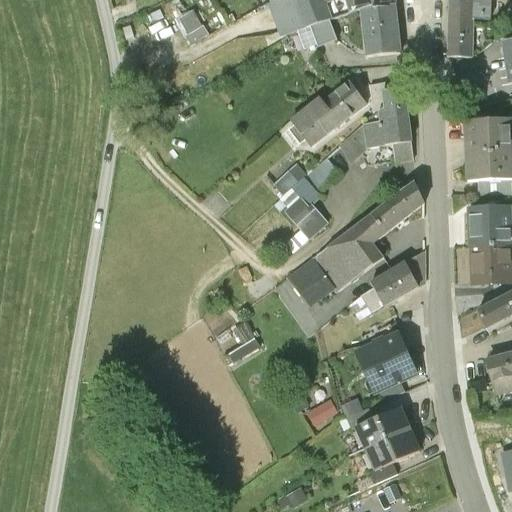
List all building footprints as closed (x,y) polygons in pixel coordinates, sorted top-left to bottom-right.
[(326,0),(276,0),(289,38),(312,29),(333,21),(327,1),(326,0)] [(357,0),(326,0),(327,1),(329,0),(347,0),(352,13),(359,10),(357,0)] [(357,0),(359,10),(363,9),(399,5),(398,0),(357,0)] [(451,0),(451,16),(473,17),(491,17),(491,0),(451,0)] [(399,5),(363,9),(368,58),(403,54),(399,5)] [(207,34),(194,10),(175,20),(189,46),(208,35),(207,34)] [(473,17),(451,16),(449,57),(472,58),(473,17)] [(339,37),(333,21),(312,29),(318,45),(339,37)] [(365,106),(345,82),(289,128),(300,142),(306,138),(313,148),(365,106)] [(407,84),(385,87),(388,104),(382,109),(383,120),(366,124),(370,148),(395,143),(413,139),(407,84)] [(511,150),(511,120),(467,122),(468,152),(511,150)] [(370,148),(366,124),(340,148),(352,166),(370,148)] [(413,139),(395,143),(397,164),(414,162),(413,139)] [(511,179),(511,150),(468,152),(469,181),(479,181),(511,179)] [(341,174),(328,159),(309,176),(285,197),(294,208),(306,198),(310,202),(341,174)] [(285,197),(309,176),(301,167),(277,188),(285,197)] [(511,179),(479,181),(479,196),(511,195),(511,179)] [(415,180),(366,219),(380,236),(424,201),(415,180)] [(310,202),(306,198),(294,208),(288,214),(311,239),(329,222),(310,202)] [(511,230),(511,203),(469,205),(471,245),(511,242),(511,230)] [(380,236),(366,219),(313,260),(336,289),(339,293),(384,258),(372,243),(380,236)] [(511,242),(471,245),(473,285),(511,282),(511,242)] [(405,265),(418,288),(426,285),(425,255),(405,265)] [(336,289),(313,260),(288,281),(310,309),(336,289)] [(418,288),(405,265),(370,285),(374,291),(383,307),(384,308),(418,288)] [(383,307),(374,291),(352,307),(361,321),(383,307)] [(511,315),(511,295),(479,312),(487,328),(511,315)] [(248,345),(256,340),(247,324),(239,329),(248,345)] [(363,341),(366,349),(394,335),(391,327),(363,341)] [(362,369),(364,373),(410,350),(400,332),(394,335),(366,349),(357,353),(363,364),(362,369)] [(227,356),(231,365),(261,349),(256,340),(248,345),(227,356)] [(410,350),(364,373),(366,377),(370,379),(376,390),(378,389),(399,378),(419,369),(410,350)] [(511,354),(488,361),(497,397),(511,392),(511,354)] [(399,378),(378,389),(384,402),(406,392),(399,378)] [(342,405),(347,417),(362,411),(357,399),(342,405)] [(337,413),(331,402),(310,413),(316,424),(337,413)] [(411,430),(400,406),(374,416),(357,424),(368,448),(411,430)] [(357,424),(374,416),(370,407),(362,411),(347,417),(341,420),(344,429),(357,424)] [(421,454),(411,430),(368,448),(378,472),(394,465),(421,454)] [(511,453),(501,456),(510,494),(511,493),(511,453)] [(399,476),(394,465),(378,472),(372,474),(377,485),(399,476)] [(308,501),(302,490),(281,502),(285,508),(292,505),(294,510),(308,501)]
